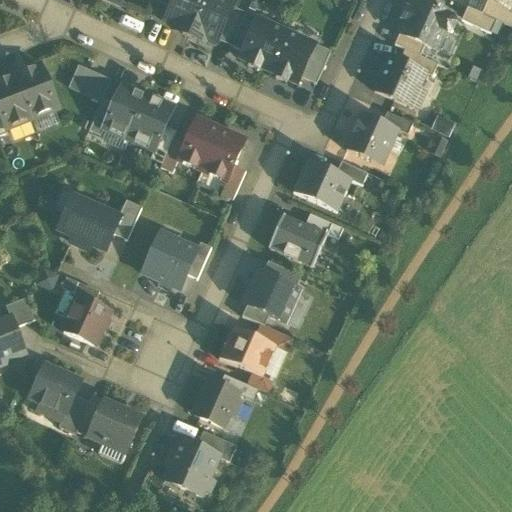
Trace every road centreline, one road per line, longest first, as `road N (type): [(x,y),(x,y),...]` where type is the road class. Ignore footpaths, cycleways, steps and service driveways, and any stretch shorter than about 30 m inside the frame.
road 1 (residential): [(293,119),(173,389)]
road 2 (residential): [(67,19),(293,119)]
road 3 (residential): [(381,0),(323,132),(293,119)]
